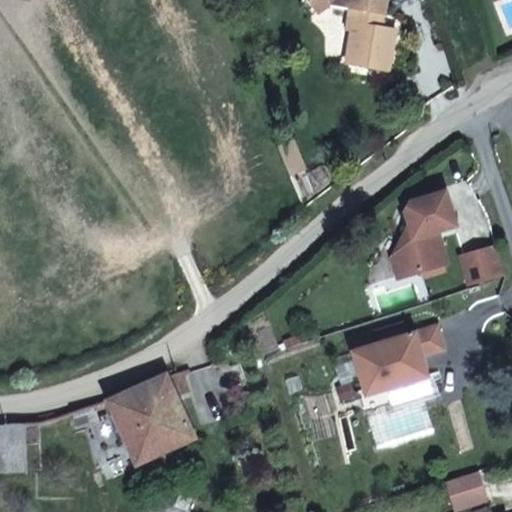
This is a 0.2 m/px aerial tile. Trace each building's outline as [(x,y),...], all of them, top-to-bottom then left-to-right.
[(382,14),(385,0),(308,0),(308,1),(316,13),(328,5),(349,9),(355,10),(352,29),(346,65),(387,71),(394,29),(378,26),(380,14),(382,14)] [(355,10),(349,9),(346,28),(352,29),(355,10)] [(296,149),(292,140),(278,146),(282,156),(296,149)] [(305,170),(296,149),(282,156),(290,176),(305,170)] [(454,226),(444,192),(409,203),(403,212),(407,225),(399,242),(403,253),(391,257),(398,279),(446,264),(436,232),(454,226)] [(403,253),(399,242),(391,257),(403,253)] [(466,286),(501,276),(493,246),(457,256),(466,286)] [(412,334),(419,355),(443,348),(437,327),(412,334)] [(419,355),(412,334),(351,353),(365,395),(387,388),(391,402),(436,388),(432,374),(426,376),(419,355)] [(194,439),(165,374),(105,401),(129,453),(135,466),(194,439)] [(23,425),(0,427),(0,470),(25,470),(23,425)] [(487,500),(478,472),(445,483),(454,511),(487,500)] [(177,496),(174,506),(185,509),(188,499),(177,496)]
